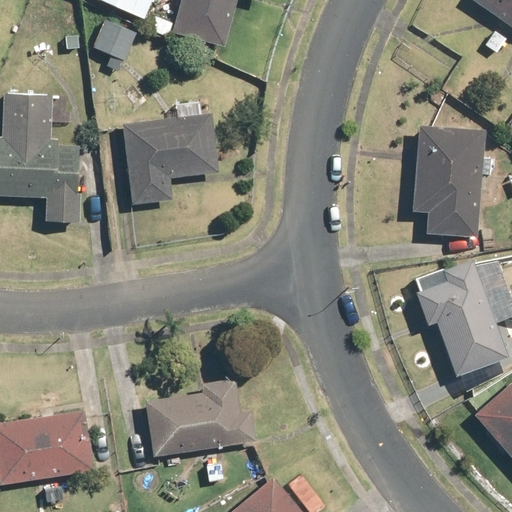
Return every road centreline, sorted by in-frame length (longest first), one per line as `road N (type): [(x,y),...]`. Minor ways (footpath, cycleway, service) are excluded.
road 1 (residential): [(0,306),(34,310),(301,275)]
road 2 (residential): [(301,275),(333,56),(360,0)]
road 3 (residential): [(426,511),(381,459),(301,275)]
